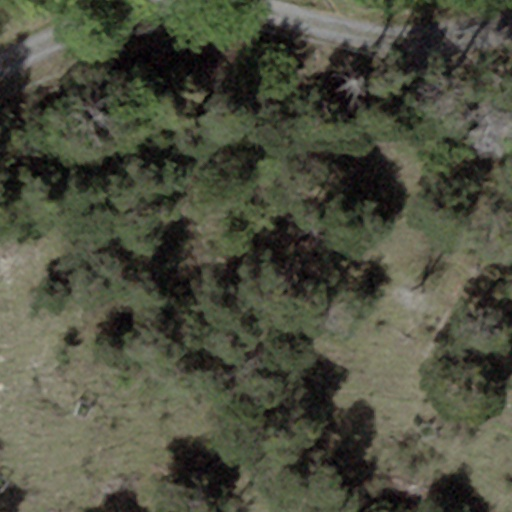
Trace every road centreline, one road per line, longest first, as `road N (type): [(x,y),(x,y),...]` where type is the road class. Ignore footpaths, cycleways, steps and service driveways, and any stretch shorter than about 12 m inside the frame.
road 1 (track): [(511,21),(400,35),(215,0)]
road 2 (track): [(157,0),(115,7),(0,64)]
